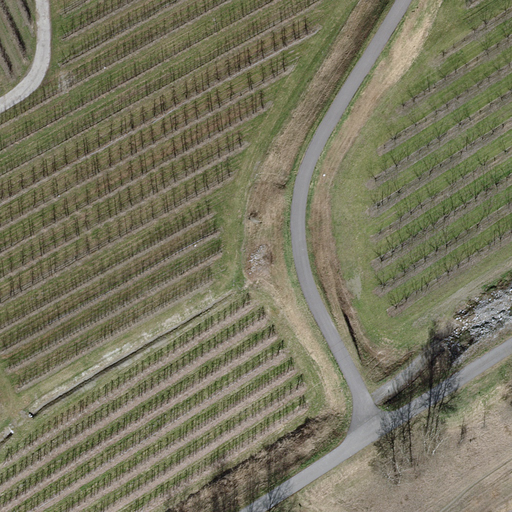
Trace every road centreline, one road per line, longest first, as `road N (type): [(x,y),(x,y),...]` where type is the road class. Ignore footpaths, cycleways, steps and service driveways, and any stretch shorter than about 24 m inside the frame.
road 1 (track): [(371,433),(357,384),(307,281),(300,194),(322,132),(402,0)]
road 2 (track): [(249,511),(511,342)]
